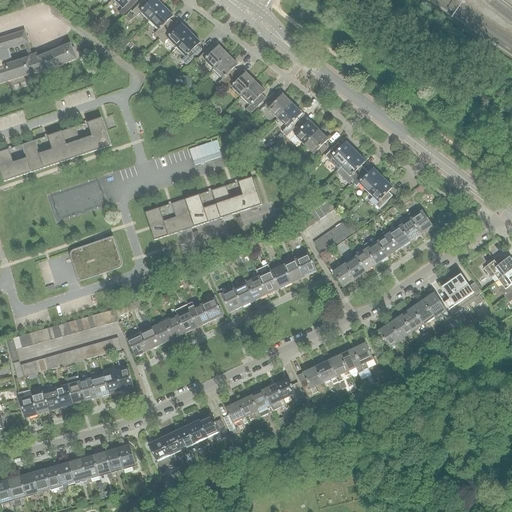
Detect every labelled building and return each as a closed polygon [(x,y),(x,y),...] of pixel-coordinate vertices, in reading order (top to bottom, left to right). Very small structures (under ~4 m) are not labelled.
[(114,0),(123,8),(119,13),(123,17),(138,1),(136,0),(114,0)] [(164,7),(156,0),(152,0),(152,1),(151,0),(144,0),(133,12),(137,16),(142,12),(150,21),(164,7)] [(173,16),(164,7),(150,21),(159,30),(155,34),(159,39),(175,23),(170,19),(173,16)] [(130,13),(125,18),(130,23),(135,18),(130,13)] [(179,27),(175,23),(159,39),(164,44),(168,39),(177,48),(191,33),(182,25),(179,27)] [(77,58),(71,44),(39,58),(37,54),(32,55),(25,32),(0,39),(0,84),(45,72),(77,58)] [(200,43),(191,33),(177,48),(186,57),(182,61),(187,66),(202,50),(197,46),(200,43)] [(205,61),(214,70),(228,56),(218,47),(216,49),(211,45),(196,60),(201,65),(205,61)] [(219,82),(224,87),(239,72),(234,68),(237,65),(228,56),(214,70),(223,78),(219,82)] [(233,88),(241,96),(255,82),(246,73),(243,75),(239,72),(224,87),(229,92),(233,88)] [(265,92),(255,82),(241,96),(250,105),(246,109),(251,114),(266,99),(262,94),(265,92)] [(265,106),(278,119),(292,105),(283,95),(278,100),(274,96),(265,106)] [(278,119),(291,132),(301,122),(297,118),(302,114),(292,105),(278,119)] [(0,169),(4,182),(111,146),(102,119),(88,123),(92,137),(80,141),(75,127),(72,129),(51,136),(48,137),(52,150),(40,154),(36,141),(34,141),(21,146),(26,159),(14,163),(9,150),(0,152),(0,169)] [(291,132),(304,145),(318,131),(309,121),(305,126),(301,122),(291,132)] [(328,140),(318,131),(304,145),(318,158),(328,148),(324,144),(328,140)] [(218,139),(190,148),(195,165),(223,155),(218,139)] [(339,170),(356,152),(346,143),(342,147),(337,143),(325,156),(339,170)] [(339,170),(353,183),(365,170),(361,166),(366,162),(356,152),(339,170)] [(373,169),(369,174),(365,170),(353,183),(357,187),(360,184),(369,192),(383,179),(373,169)] [(154,241),(195,227),(262,205),(253,178),(238,182),(243,196),(230,200),(226,186),(212,191),(216,205),(204,208),(199,195),(172,205),(176,218),(164,222),(160,209),(145,213),(154,241)] [(392,188),(383,179),(369,192),(379,201),(375,204),(380,209),(392,196),(388,192),(392,188)] [(330,214),(335,210),(328,202),(324,205),(330,214)] [(325,217),(330,214),(324,205),(319,208),(325,217)] [(325,217),(319,208),(314,211),(320,220),(325,217)] [(422,211),(417,215),(413,210),(408,214),(411,219),(421,234),(433,226),(422,211)] [(316,223),(320,220),(314,211),(310,214),(316,223)] [(310,214),(305,217),(312,226),(316,223),(310,214)] [(307,229),(312,226),(305,217),(301,221),(307,229)] [(236,221),(239,230),(244,229),(241,219),(236,221)] [(421,234),(411,219),(400,227),(410,241),(421,234)] [(301,221),(295,224),(301,233),(307,229),(301,221)] [(352,230),(345,222),(340,225),(346,234),(352,230)] [(346,234),(340,225),(336,228),(342,236),(346,234)] [(400,227),(389,234),(399,249),(410,241),(400,227)] [(342,236),(336,228),(332,231),(338,239),(342,236)] [(338,239),(332,231),(328,234),(334,242),(338,239)] [(198,232),(193,233),(199,252),(204,250),(198,232)] [(334,242),(328,234),(323,237),(329,245),(334,242)] [(399,249),(389,234),(378,242),(388,257),(399,249)] [(329,245),(323,237),(319,240),(325,248),(329,245)] [(325,248),(319,240),(314,243),(320,252),(325,248)] [(364,245),(367,250),(377,264),(388,257),(378,242),(372,246),(368,241),(364,245)] [(76,264),(76,265),(84,290),(124,277),(125,276),(126,276),(126,275),(127,275),(127,274),(128,273),(128,272),(128,271),(128,270),(128,269),(120,245),(80,258),(79,258),(78,259),(77,260),(76,261),(76,262),(76,263),(76,264)] [(377,264),(367,250),(356,257),(366,272),(377,264)] [(309,253),(296,259),(305,278),(317,272),(309,253)] [(356,257),(345,265),(355,280),(366,272),(356,257)] [(499,280),(511,270),(511,258),(511,257),(499,265),(495,260),(484,267),(492,278),(496,275),(499,280)] [(296,259),(284,265),(292,283),(305,278),(296,259)] [(284,265),(272,271),(280,289),(292,283),(284,265)] [(344,287),(355,280),(345,265),(334,273),(344,287)] [(511,270),(499,280),(504,285),(500,288),(507,297),(511,293),(511,270)] [(272,271),(259,277),(267,295),(280,289),(272,271)] [(483,301),(479,295),(482,292),(475,282),(469,286),(462,275),(452,281),(468,305),(473,302),(476,307),(483,301)] [(259,277),(247,282),(255,301),(267,295),(259,277)] [(468,305),(452,281),(442,288),(450,299),(445,303),(453,315),(463,308),(468,305)] [(247,282),(234,288),(243,307),(255,301),(247,282)] [(231,312),(243,307),(234,288),(222,294),(231,312)] [(424,301),(435,318),(442,313),(446,318),(449,315),(435,293),(424,301)] [(210,301),(203,304),(211,322),(224,316),(215,297),(209,300),(210,301)] [(412,309),(427,330),(430,328),(427,323),(435,318),(424,301),(412,309)] [(195,307),(190,309),(199,327),(211,322),(203,304),(196,308),(195,307)] [(128,307),(117,312),(119,317),(130,312),(128,307)] [(178,316),(186,333),(199,327),(190,309),(185,311),(185,312),(178,316)] [(401,316),(413,333),(420,328),(423,333),(427,330),(412,309),(401,316)] [(114,310),(109,312),(113,323),(118,322),(119,321),(114,310)] [(109,312),(104,313),(107,325),(113,323),(109,312)] [(104,313),(98,315),(102,326),(107,325),(104,313)] [(98,315),(92,316),(96,328),(102,326),(98,315)] [(92,316),(87,318),(90,330),(96,328),(92,316)] [(165,321),(174,339),(186,333),(178,316),(171,319),(171,318),(165,321)] [(401,316),(390,324),(405,346),(408,343),(405,338),(413,333),(401,316)] [(87,318),(81,319),(85,331),(90,330),(87,318)] [(81,319),(76,321),(79,333),(85,331),(81,319)] [(76,321),(70,323),(73,334),(79,333),(76,321)] [(161,324),(153,328),(161,345),(174,339),(165,321),(161,323),(161,324)] [(70,323),(64,324),(67,336),(73,334),(70,323)] [(64,324),(59,326),(62,338),(67,336),(64,324)] [(401,348),(405,346),(390,324),(379,331),(391,348),(398,343),(401,348)] [(462,329),(466,334),(467,335),(473,331),(472,329),(469,324),(462,329)] [(59,326),(53,327),(57,339),(62,338),(59,326)] [(53,327),(47,329),(51,341),(57,339),(53,327)] [(161,345),(153,328),(147,331),(146,330),(141,333),(149,351),(161,345)] [(47,329),(42,331),(45,342),(51,341),(47,329)] [(42,331),(36,332),(40,344),(45,342),(42,331)] [(36,332),(30,334),(34,346),(40,344),(36,332)] [(136,357),(149,351),(141,333),(136,335),(136,336),(128,340),(136,357)] [(30,334),(25,336),(28,347),(34,346),(30,334)] [(19,337),(22,349),(28,347),(25,336),(19,337)] [(16,348),(17,350),(22,349),(19,337),(13,339),(14,342),(15,345),(16,348)] [(114,343),(113,340),(107,341),(111,353),(117,351),(116,348),(115,346),(114,343)] [(107,341),(102,343),(105,355),(111,353),(107,341)] [(102,343),(96,345),(99,356),(105,355),(102,343)] [(366,363),(374,360),(366,344),(354,350),(364,371),(369,369),(366,363)] [(96,345),(90,346),(93,358),(99,356),(96,345)] [(90,346),(84,348),(87,360),(93,358),(90,346)] [(84,348),(78,349),(82,361),(87,360),(84,348)] [(78,349),(73,351),(76,363),(82,361),(78,349)] [(364,371),(354,350),(341,356),(349,372),(356,368),(359,374),(364,371)] [(73,351),(67,353),(70,364),(76,363),(73,351)] [(67,353),(61,354),(64,366),(70,364),(67,353)] [(61,354),(55,356),(59,368),(64,366),(61,354)] [(55,356),(50,357),(53,369),(59,368),(55,356)] [(349,372),(341,356),(329,362),(339,383),(344,381),(342,375),(349,372)] [(50,357),(44,359),(47,371),(53,369),(50,357)] [(41,373),(47,371),(44,359),(38,361),(41,373)] [(38,361),(32,362),(35,374),(41,373),(38,361)] [(32,362),(26,364),(30,376),(35,374),(32,362)] [(339,383),(329,362),(316,368),(324,384),(331,380),(334,386),(339,383)] [(30,376),(26,364),(21,365),(21,368),(22,371),(23,374),(24,378),(30,376)] [(129,368),(116,372),(122,391),(134,388),(129,368)] [(317,388),(324,384),(316,368),(304,374),(306,380),(301,382),(307,396),(313,394),(314,395),(319,393),(317,388)] [(116,372),(104,375),(110,395),(122,391),(116,372)] [(104,375),(93,379),(98,398),(110,395),(104,375)] [(298,383),(293,386),(289,378),(276,384),(284,400),(296,395),(298,400),(305,397),(298,383)] [(93,379),(80,382),(86,402),(98,398),(93,379)] [(80,382),(68,385),(74,405),(86,402),(80,382)] [(276,384),(264,390),(271,406),(272,406),(280,402),(283,407),(286,406),(287,405),(284,400),(276,384)] [(68,385),(56,389),(62,408),(74,405),(68,385)] [(56,389),(44,392),(50,412),(62,408),(56,389)] [(264,390),(251,397),(258,412),(259,412),(267,408),(270,413),(274,411),(272,406),(271,406),(264,390)] [(44,392),(32,396),(38,415),(50,412),(44,392)] [(19,394),(20,399),(26,419),(38,415),(32,396),(25,398),(23,393),(19,394)] [(251,397),(238,403),(246,418),(255,414),(257,419),(262,417),(259,412),(258,412),(251,397)] [(249,423),(246,418),(238,403),(226,409),(229,416),(224,418),(230,432),(236,429),(234,424),(242,420),(245,425),(249,423)] [(213,415),(200,421),(208,439),(211,444),(215,442),(213,437),(221,433),(224,438),(229,436),(222,419),(216,422),(213,415)] [(279,419),(272,422),(276,430),(283,426),(279,419)] [(200,421),(187,427),(196,445),(199,450),(203,448),(200,443),(208,439),(200,421)] [(187,427),(175,433),(183,451),(186,456),(190,454),(187,449),(196,445),(187,427)] [(175,433),(162,439),(171,457),(173,462),(178,460),(175,455),(183,451),(175,433)] [(163,461),(171,457),(162,439),(149,445),(158,463),(159,463),(161,468),(165,466),(163,461)] [(131,445),(118,449),(124,468),(132,466),(134,471),(138,470),(131,445)] [(118,449),(106,452),(113,477),(116,476),(115,471),(124,468),(118,449)] [(94,456),(99,475),(108,473),(110,478),(113,477),(106,452),(94,456)] [(81,459),(89,484),(92,483),(91,478),(99,475),(94,456),(81,459)] [(69,463),(75,482),(84,480),(85,485),(89,484),(81,459),(69,463)] [(57,466),(64,491),(68,490),(66,484),(75,482),(69,463),(57,466)] [(45,470),(50,489),(59,487),(61,492),(64,491),(57,466),(45,470)] [(42,492),(50,489),(45,470),(33,473),(40,498),(43,497),(42,492)] [(33,473),(20,477),(26,496),(35,494),(36,499),(40,498),(33,473)] [(20,498),(26,496),(20,477),(8,480),(16,505),(22,503),(20,498)] [(12,506),(16,505),(8,480),(0,482),(0,498),(1,503),(10,500),(12,506)]
